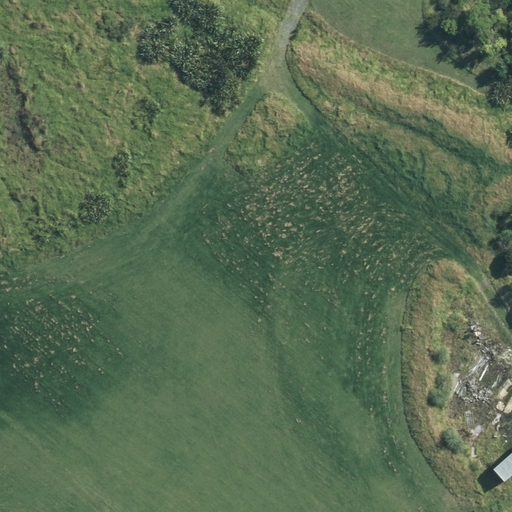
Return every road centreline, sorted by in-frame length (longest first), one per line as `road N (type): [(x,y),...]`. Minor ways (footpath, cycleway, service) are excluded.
road 1 (track): [(431,50),(284,121),(0,361)]
road 2 (track): [(396,0),(483,140),(484,182),(463,250),(486,298),(511,327)]
